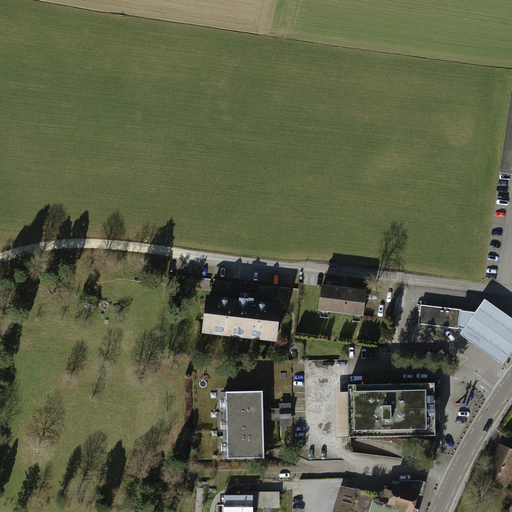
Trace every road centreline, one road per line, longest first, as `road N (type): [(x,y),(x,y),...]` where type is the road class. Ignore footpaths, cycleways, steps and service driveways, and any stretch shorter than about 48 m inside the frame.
road 1 (residential): [(511,291),(155,249)]
road 2 (track): [(0,259),(64,243),(155,249)]
road 3 (secondary): [(440,511),(511,383)]
